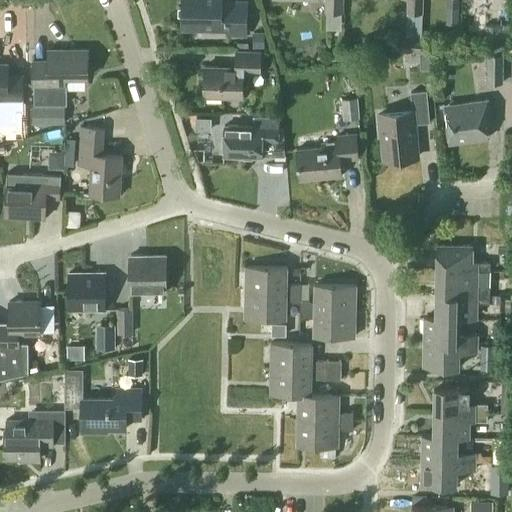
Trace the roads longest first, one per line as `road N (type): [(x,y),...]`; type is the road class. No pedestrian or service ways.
road 1 (residential): [(363,476),(326,484),(153,481),(12,510)]
road 2 (residential): [(380,266),(361,248),(178,201)]
road 3 (residential): [(363,476),(383,434),(380,266)]
road 4 (residential): [(178,201),(115,0)]
road 5 (residential): [(0,257),(178,201)]
road 6 (residential): [(380,266),(453,185),(498,187)]
